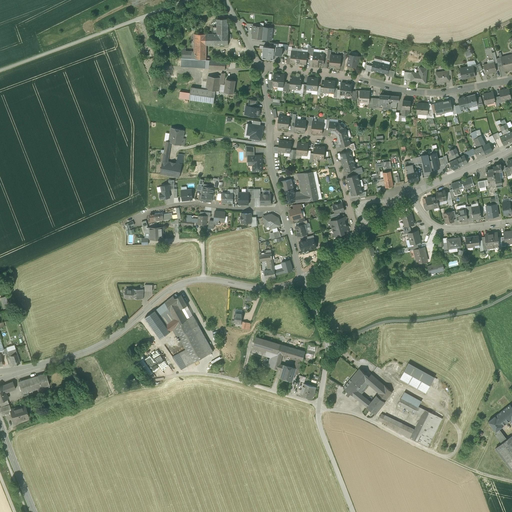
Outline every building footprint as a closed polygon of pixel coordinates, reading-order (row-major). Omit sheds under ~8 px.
[(213,30),(213,34),(206,34),(206,45),(228,45),(228,34),(228,19),(217,19),(217,30),(213,30)] [(258,38),(263,39),(264,27),(260,27),(259,27),(259,25),(258,25),(257,26),(253,26),(252,30),(253,30),(252,38),(258,38)] [(264,27),(263,39),(271,40),(272,28),(264,27)] [(206,59),(206,58),(206,45),(206,34),(195,34),(195,49),(195,59),(206,59)] [(263,52),(264,52),(265,53),(264,57),(273,58),(274,54),(282,55),(283,48),(278,47),(276,47),(269,47),(263,46),(263,52)] [(195,49),(186,48),(186,58),(195,59),(195,49)] [(503,66),(505,71),(511,69),(511,54),(509,55),(509,56),(502,58),(503,66)] [(348,65),(356,67),(357,61),(359,62),(360,57),(358,57),(349,55),(348,65)] [(181,67),(204,68),(206,59),(195,59),(186,58),(182,58),(181,67)] [(206,59),(204,68),(209,68),(225,70),(225,68),(226,61),(210,60),(206,60),(206,59)] [(372,69),(379,71),(381,63),(374,62),(372,66),(372,69)] [(389,65),(381,63),(379,71),(387,73),(388,70),(389,65)] [(473,66),(475,72),(480,72),(477,65),(476,64),(471,65),(472,66),(473,66)] [(483,65),(486,74),(496,72),(494,64),(488,65),(488,64),(483,65)] [(461,74),(462,79),(475,76),(475,75),(474,73),(475,72),(473,66),(472,66),(468,67),(460,69),(461,74)] [(411,81),(425,83),(427,69),(420,68),(419,73),(412,73),(411,80),(411,81)] [(436,72),(437,83),(449,81),(449,75),(448,71),(436,72)] [(219,91),(220,84),(221,78),(220,78),(217,77),(208,76),(207,82),(206,89),(215,91),(219,91)] [(224,92),(233,93),(235,80),(226,79),(225,85),(224,92)] [(214,103),(215,91),(206,89),(201,89),(191,87),(190,93),(189,100),(204,102),(214,103)] [(501,96),(502,101),(511,98),(509,89),(499,91),(501,96)] [(359,102),(369,103),(369,97),(370,91),(360,90),(359,102)] [(179,98),(189,100),(190,93),(180,91),(179,98)] [(484,94),(486,104),(495,102),(494,97),(493,92),(484,94)] [(389,101),(389,96),(380,95),(380,100),(380,101),(379,105),(383,105),(385,105),(386,105),(386,104),(387,104),(387,101),(389,101)] [(467,97),(469,107),(477,105),(476,98),(475,95),(467,97)] [(399,97),(389,96),(389,101),(392,101),(391,104),(391,106),(396,106),(397,102),(399,102),(399,97)] [(469,107),(467,97),(458,99),(460,105),(461,109),(464,108),(464,109),(467,108),(467,107),(469,107)] [(248,108),(250,108),(250,106),(256,107),(257,100),(249,99),(248,108)] [(406,116),(408,116),(408,114),(409,114),(410,109),(411,101),(403,100),(402,115),(406,116)] [(442,102),(444,112),(452,110),(451,105),(450,100),(442,102)] [(444,112),(442,102),(434,104),(436,113),(436,114),(444,112)] [(417,113),(418,113),(427,114),(428,109),(428,104),(418,103),(417,113)] [(248,116),(254,117),(254,116),(259,117),(260,108),(256,107),(250,106),(250,108),(249,115),(248,116)] [(328,132),(333,132),(338,123),(338,122),(329,122),(329,127),(328,132)] [(333,132),(337,136),(346,129),(338,123),(333,132)] [(259,139),(261,140),(263,126),(260,125),(252,124),(249,124),(248,131),(251,131),(251,136),(250,138),(252,138),(259,139)] [(170,143),(182,145),(183,138),(184,130),(171,128),(170,133),(169,141),(171,142),(170,143)] [(337,136),(338,140),(348,138),(346,131),(346,129),(337,136)] [(504,145),(511,142),(507,134),(504,135),(500,137),(504,145)] [(350,144),(348,138),(338,140),(340,147),(345,146),(350,144)] [(489,143),(485,145),(483,140),(479,142),(485,154),(493,151),(489,143)] [(478,158),(485,154),(479,142),(476,144),(478,147),(479,148),(474,150),(478,158)] [(245,145),(246,156),(248,156),(254,156),(254,147),(245,145)] [(340,153),(342,159),(353,156),(351,151),(351,150),(347,152),(340,153)] [(437,158),(436,153),(431,154),(431,155),(428,156),(428,154),(421,156),(422,156),(423,163),(425,171),(431,170),(431,167),(434,167),(434,169),(439,168),(439,166),(437,158)] [(253,165),(253,171),(262,171),(262,155),(254,156),(248,156),(248,165),(253,165)] [(464,155),(457,158),(461,166),(468,163),(464,155)] [(343,163),(344,166),(354,163),(353,156),(342,159),(343,163)] [(461,166),(457,158),(452,161),(452,160),(449,162),(453,170),(461,166)] [(179,178),(181,164),(176,164),(167,162),(162,161),(160,174),(179,178)] [(356,168),(354,163),(344,166),(345,172),(353,169),(356,168)] [(493,166),(493,169),(495,177),(500,177),(499,172),(502,171),(501,166),(501,163),(496,164),(497,165),(493,166)] [(405,166),(409,182),(418,179),(417,172),(414,172),(413,164),(405,166)] [(495,179),(495,177),(493,169),(488,170),(488,171),(486,171),(488,180),(492,179),(495,179)] [(303,172),(307,194),(309,200),(318,199),(313,172),(312,171),(303,172)] [(316,171),(313,172),(318,199),(322,198),(316,171)] [(383,173),(384,177),(387,176),(388,180),(389,180),(389,183),(392,182),(391,171),(383,173)] [(307,194),(303,172),(297,173),(301,195),(307,194)] [(347,177),(348,183),(359,180),(357,174),(355,175),(347,177)] [(392,183),(392,182),(389,183),(389,180),(388,180),(387,176),(384,177),(384,179),(385,188),(393,187),(393,183),(392,183)] [(472,177),(462,180),(465,187),(464,187),(465,189),(474,186),(472,177)] [(281,181),(283,190),(293,188),(291,179),(281,181)] [(349,187),(350,189),(361,186),(359,180),(348,183),(349,187)] [(462,193),(460,189),(458,182),(451,184),(453,189),(455,195),(457,194),(462,193)] [(170,190),(169,184),(161,186),(162,191),(162,194),(160,195),(160,199),(164,198),(164,199),(170,197),(168,190),(170,190)] [(203,186),(201,196),(201,200),(211,202),(214,188),(203,186)] [(363,192),(361,186),(350,189),(350,190),(352,195),(358,194),(363,192)] [(283,190),(286,203),(296,201),(297,201),(295,196),(295,192),(293,188),(283,190)] [(450,190),(450,192),(452,198),(458,197),(457,194),(455,195),(453,189),(450,190)] [(181,191),(182,200),(192,199),(191,190),(187,190),(181,191)] [(436,192),(437,196),(438,201),(447,200),(447,199),(445,193),(445,190),(436,192)] [(221,203),(232,203),(233,198),(233,194),(228,193),(222,193),(221,203)] [(239,204),(249,204),(249,198),(249,193),(242,193),(239,193),(239,195),(239,204)] [(260,204),(271,204),(271,194),(269,194),(267,195),(267,194),(264,194),(262,194),(260,194),(260,198),(260,204)] [(296,202),(309,200),(307,194),(301,195),(297,195),(295,196),(297,201),(296,201),(296,202)] [(439,205),(438,201),(437,196),(426,198),(427,203),(428,209),(429,209),(435,208),(439,207),(439,205)] [(507,214),(507,215),(510,215),(510,214),(511,213),(511,210),(510,202),(509,202),(507,202),(506,201),(503,202),(503,203),(502,203),(504,215),(507,214)] [(333,205),(335,213),(339,212),(344,211),(342,203),(333,205)] [(487,212),(488,217),(498,216),(496,205),(496,204),(486,206),(487,212)] [(473,214),(474,219),(481,218),(479,206),(478,206),(472,208),(471,208),(472,212),(473,214)] [(300,210),(300,208),(299,208),(294,209),(290,210),(293,219),(302,217),(300,210)] [(460,220),(460,221),(468,220),(467,215),(466,213),(465,208),(458,209),(458,214),(460,220)] [(214,221),(220,222),(224,222),(225,216),(225,212),(215,211),(214,220),(214,221)] [(444,213),(446,223),(454,221),(453,217),(452,212),(444,213)] [(162,213),(155,214),(150,214),(152,222),(156,221),(163,220),(163,215),(162,213)] [(241,222),(251,222),(251,217),(251,213),(241,213),(241,216),(241,219),(241,222)] [(263,217),(266,226),(270,225),(271,226),(272,228),(280,225),(278,218),(272,214),(270,215),(269,214),(267,215),(263,217)] [(405,226),(410,225),(414,224),(411,214),(402,216),(405,226)] [(198,224),(207,225),(207,222),(207,216),(199,215),(198,215),(198,218),(198,223),(198,224)] [(345,220),(341,221),(340,218),(331,221),(335,236),(341,234),(340,233),(344,232),(344,230),(343,227),(347,226),(345,220)] [(296,226),(298,236),(307,233),(307,232),(305,224),(299,225),(296,226)] [(149,232),(150,240),(163,239),(163,227),(149,228),(149,232)] [(411,243),(413,243),(415,242),(420,241),(418,230),(411,232),(408,233),(410,240),(411,239),(412,243),(411,243)] [(272,239),(281,236),(279,231),(270,233),(272,239)] [(486,244),(487,244),(493,243),(493,246),(494,245),(499,245),(497,233),(485,234),(486,236),(486,239),(486,244)] [(466,237),(467,247),(473,247),(479,246),(480,246),(479,240),(478,236),(466,237)] [(301,248),(302,251),(309,249),(316,247),(313,238),(308,239),(300,242),(301,245),(300,245),(300,248),(301,248)] [(448,243),(448,248),(457,247),(461,247),(460,238),(447,239),(448,243)] [(414,250),(417,263),(427,261),(424,247),(419,249),(414,250)] [(265,254),(260,254),(261,261),(265,260),(267,260),(270,260),(273,259),(272,253),(265,254)] [(281,262),(283,268),(284,273),(293,270),(290,260),(281,262)] [(438,264),(437,264),(427,266),(429,274),(439,271),(444,270),(443,265),(442,262),(439,262),(439,263),(438,264)] [(276,277),(275,275),(275,270),(274,269),(271,270),(269,270),(264,271),(265,279),(276,277)] [(126,298),(143,299),(144,290),(126,289),(126,298)] [(175,298),(181,309),(187,305),(182,295),(181,295),(178,297),(175,298)] [(0,297),(3,309),(10,307),(7,296),(0,297)] [(173,296),(165,302),(168,308),(174,319),(171,321),(176,328),(187,320),(181,309),(175,298),(173,296)] [(155,310),(159,316),(168,308),(165,302),(155,310)] [(193,316),(187,305),(181,309),(187,320),(193,316)] [(173,330),(168,323),(165,325),(159,316),(155,310),(145,317),(160,339),(173,330)] [(234,324),(241,324),(242,313),(235,312),(235,321),(234,323),(234,324)] [(187,320),(192,329),(199,325),(193,316),(187,320)] [(187,366),(207,355),(192,329),(187,320),(176,328),(173,330),(176,336),(179,337),(186,349),(179,353),(186,366),(187,366)] [(199,325),(192,329),(207,355),(213,352),(199,325)] [(271,358),(276,359),(280,344),(256,337),(252,352),(271,358)] [(280,364),(283,355),(285,346),(280,344),(276,359),(273,368),(278,369),(280,364)] [(307,352),(314,353),(316,346),(309,344),(307,352)] [(283,355),(297,359),(302,360),(303,361),(305,352),(285,346),(283,355)] [(314,353),(307,352),(304,362),(311,364),(314,353)] [(186,366),(179,353),(172,357),(181,369),(186,366)] [(20,362),(17,354),(10,356),(13,365),(20,362)] [(400,378),(426,393),(435,378),(408,363),(400,378)] [(280,377),(292,381),(295,374),(296,368),(295,368),(284,365),(282,370),(280,377)] [(351,379),(360,387),(365,381),(369,377),(360,368),(351,379)] [(46,373),(38,376),(42,387),(49,385),(46,373)] [(369,377),(365,381),(369,385),(378,393),(373,400),(381,406),(392,392),(391,392),(371,374),(369,377)] [(19,382),(22,394),(31,391),(42,387),(38,376),(19,382)] [(343,388),(353,396),(357,391),(360,387),(351,379),(343,388)] [(6,391),(7,392),(16,389),(13,381),(3,385),(5,391),(6,391)] [(361,395),(369,385),(365,381),(360,387),(357,391),(361,395)] [(300,395),(313,399),(316,387),(304,383),(300,395)] [(353,396),(359,400),(363,396),(361,395),(357,391),(353,396)] [(401,397),(418,406),(421,401),(404,392),(401,397)] [(398,404),(415,413),(418,406),(401,397),(398,404)] [(367,407),(375,414),(381,406),(373,400),(371,403),(366,398),(362,403),(367,407)] [(0,407),(0,411),(2,416),(11,413),(10,410),(11,410),(9,404),(6,406),(0,407)] [(511,422),(511,407),(510,404),(498,414),(500,417),(500,418),(501,420),(500,420),(504,425),(510,420),(511,422)] [(11,413),(14,422),(14,421),(27,417),(24,406),(11,410),(10,410),(11,413)] [(415,413),(421,416),(424,409),(418,406),(415,413)] [(434,414),(424,409),(421,416),(414,430),(410,438),(420,443),(434,414)] [(442,418),(434,414),(420,443),(428,447),(442,418)] [(488,422),(496,432),(499,429),(504,425),(500,420),(501,420),(500,418),(500,417),(498,414),(488,422)] [(394,429),(399,431),(402,424),(385,416),(382,422),(394,429)] [(414,430),(402,424),(399,431),(398,432),(410,438),(414,430)] [(495,435),(502,444),(507,440),(499,429),(496,432),(497,434),(495,435)] [(495,449),(511,470),(511,435),(507,440),(502,444),(495,449)]
